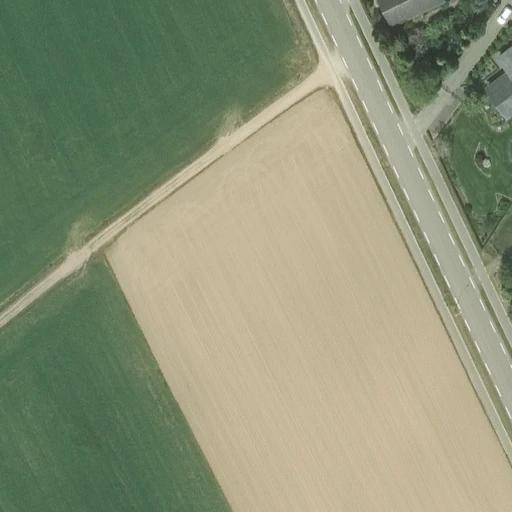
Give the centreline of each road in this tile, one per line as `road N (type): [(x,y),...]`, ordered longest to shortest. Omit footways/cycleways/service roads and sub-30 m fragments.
road 1 (track): [(354,54),(0,326)]
road 2 (secondary): [(511,393),(329,0)]
